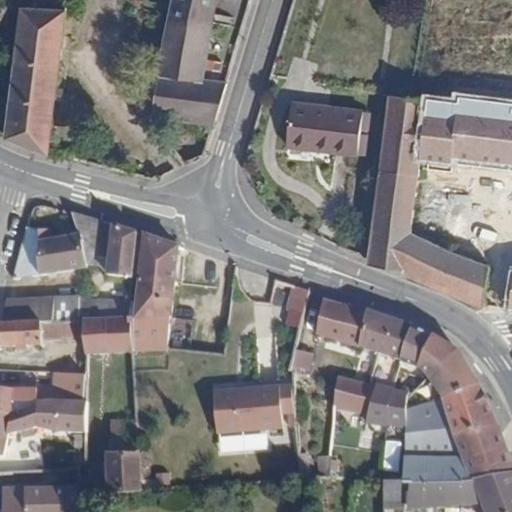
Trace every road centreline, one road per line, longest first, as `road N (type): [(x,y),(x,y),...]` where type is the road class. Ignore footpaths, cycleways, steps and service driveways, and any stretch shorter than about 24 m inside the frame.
road 1 (tertiary): [(201,218),(453,317),(483,340)]
road 2 (residential): [(274,0),(201,218)]
road 3 (tertiary): [(12,170),(201,218)]
